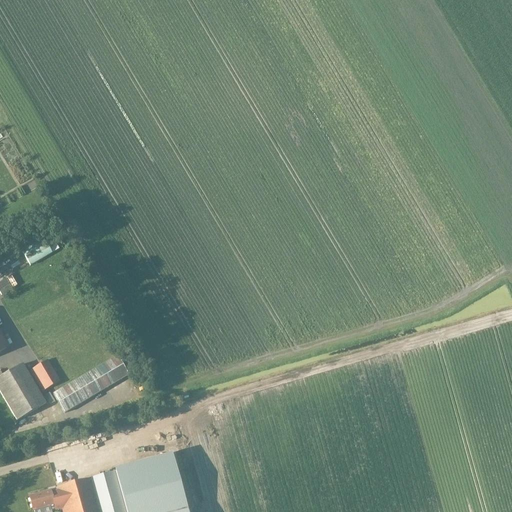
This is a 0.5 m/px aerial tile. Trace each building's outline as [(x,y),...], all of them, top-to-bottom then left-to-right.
[(0,351),(8,346),(0,332),(0,351)] [(116,356),(52,394),(64,414),(128,376),(116,356)] [(41,392),(59,381),(47,360),(29,371),(41,392)] [(22,364),(0,377),(0,392),(17,420),(45,403),(22,364)] [(124,511),(113,472),(55,488),(56,492),(50,493),(49,491),(28,497),(32,510),(49,505),(50,511),(61,508),(61,511),(124,511)]
